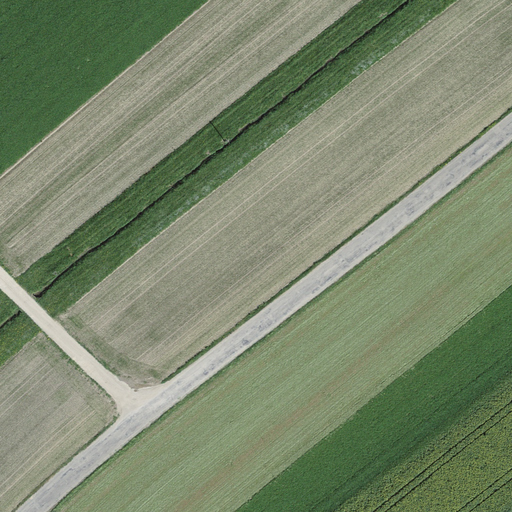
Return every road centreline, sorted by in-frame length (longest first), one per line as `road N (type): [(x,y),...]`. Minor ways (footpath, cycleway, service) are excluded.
road 1 (residential): [(42,511),(143,413),(511,125)]
road 2 (track): [(143,413),(0,277)]
